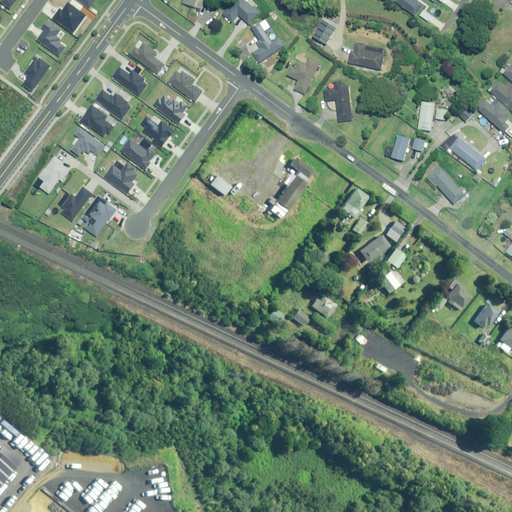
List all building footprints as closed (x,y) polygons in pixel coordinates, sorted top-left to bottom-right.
[(77,0),(90,9),(96,0),(77,0)] [(184,0),(183,3),(201,9),(204,0),(184,0)] [(234,15),(245,25),(256,13),(241,0),(229,0),(215,16),(225,25),(234,15)] [(85,15),(68,3),(63,10),(59,7),(51,18),(73,33),(85,15)] [(47,19),(40,28),(42,30),(35,40),(59,57),(67,46),(58,40),(60,39),(56,36),(61,29),(47,19)] [(338,28),(323,20),(312,37),(327,46),(338,28)] [(272,43),(260,24),(252,28),(259,40),(257,42),(261,48),(253,53),(259,63),(284,47),(279,39),(272,43)] [(157,54),(143,43),(139,48),(135,46),(129,53),(158,75),(165,65),(155,57),(157,54)] [(368,45),(357,43),(355,52),(352,51),(349,63),(382,70),(385,55),(366,51),(368,45)] [(50,66),(39,58),(36,62),(33,60),(24,73),(26,75),(25,77),(27,78),(22,84),(32,91),(50,66)] [(320,63),(309,58),(306,64),(299,61),(295,68),(292,67),(287,75),(299,81),(294,90),(305,95),(320,63)] [(120,67),(113,76),(139,96),(148,85),(143,82),(145,79),(132,69),(129,74),(120,67)] [(195,80),(182,70),(180,73),(175,70),(166,82),(195,103),(204,92),(194,84),(195,80)] [(343,81),(335,82),(336,89),(325,90),(327,101),(337,100),(339,122),(354,120),(350,86),(344,87),(343,81)] [(499,81),(490,90),(511,110),(511,85),(508,89),(499,81)] [(110,96),(102,89),(95,99),(122,120),(131,108),(126,104),(128,102),(116,93),(110,96)] [(187,107),(181,102),(179,106),(164,96),(162,99),(158,96),(153,104),(158,107),(157,110),(178,125),(184,116),(183,113),(187,107)] [(485,99),(477,108),(504,133),(511,126),(506,122),(509,119),(506,117),(510,113),(499,103),(495,108),(485,99)] [(435,104),(423,102),(418,129),(431,131),(435,104)] [(108,116),(91,104),(78,121),(89,129),(90,127),(104,137),(107,132),(110,134),(115,127),(105,120),(108,116)] [(475,113),(467,105),(458,114),(466,122),(475,113)] [(447,111),(437,109),(435,119),(445,120),(447,111)] [(175,131),(161,120),(159,124),(147,115),(141,123),(147,127),(144,130),(154,137),(152,141),(162,148),(175,131)] [(106,146),(80,127),(74,135),(80,139),(71,150),(78,155),(81,151),(83,153),(84,151),(89,154),(90,152),(98,157),(106,146)] [(487,161),(456,134),(450,141),(454,144),(450,149),(477,172),(487,161)] [(413,140),(399,136),(395,148),(389,146),(386,156),(404,161),(408,149),(410,149),(413,140)] [(144,150),(130,139),(122,149),(126,152),(124,154),(146,170),(151,164),(150,161),(155,154),(146,147),(144,150)] [(425,142),(416,139),(413,149),(422,152),(425,142)] [(511,158),(505,150),(496,158),(505,167),(508,164),(507,163),(511,158)] [(62,163),(55,158),(45,172),(42,170),(37,178),(42,181),(37,189),(48,196),(59,181),(61,182),(67,172),(60,166),(62,163)] [(271,198),(268,202),(272,205),(272,206),(268,211),(279,219),(305,185),(303,183),(312,171),(295,158),(289,166),(297,172),(293,177),(289,173),(281,183),(286,186),(275,201),(271,198)] [(134,168),(127,163),(120,172),(112,166),(106,175),(127,191),(132,183),(138,176),(133,171),(134,168)] [(465,193),(440,167),(427,178),(436,187),(437,186),(454,204),(465,193)] [(231,186),(217,175),(209,185),(223,196),(231,186)] [(484,186),(480,183),(474,189),(478,192),(484,186)] [(91,194),(82,188),(76,198),(70,194),(61,206),(64,208),(61,212),(73,221),(91,194)] [(366,196),(355,189),(341,210),(352,218),(366,196)] [(118,210),(106,202),(104,205),(99,201),(90,214),(93,216),(85,227),(96,235),(108,219),(111,221),(118,210)] [(367,224),(360,219),(352,231),(359,236),(367,224)] [(407,225),(401,220),(398,224),(395,221),(384,234),(393,242),(407,225)] [(388,245),(380,235),(358,252),(366,262),(388,245)] [(405,257),(395,249),(382,265),(385,268),(389,263),(396,268),(405,257)] [(403,281),(392,268),(377,281),(388,294),(403,281)] [(417,276),(416,275),(415,275),(414,275),(413,276),(412,277),(411,278),(411,279),(411,280),(411,281),(412,282),(413,283),(414,283),(415,283),(416,283),(417,283),(418,283),(418,282),(419,281),(419,280),(419,279),(419,278),(419,277),(418,277),(418,276),(417,276)] [(462,288),(451,280),(446,286),(451,290),(446,298),(449,300),(447,302),(459,311),(470,297),(461,291),(462,288)] [(335,305),(322,296),(318,301),(316,299),(310,307),(326,318),(335,305)] [(446,300),(440,296),(431,308),(437,312),(446,300)] [(362,302),(356,298),(351,306),(358,310),(362,302)] [(497,312),(486,304),(473,322),(482,328),(485,324),(488,325),(497,312)] [(286,318),(273,308),(266,318),(278,328),(286,318)] [(308,318),(298,310),(292,318),(302,326),(308,318)] [(511,346),(511,321),(494,345),(507,354),(511,346)] [(489,337),(483,333),(477,342),(483,346),(489,337)] [(0,486),(17,466),(0,451),(0,486)]
